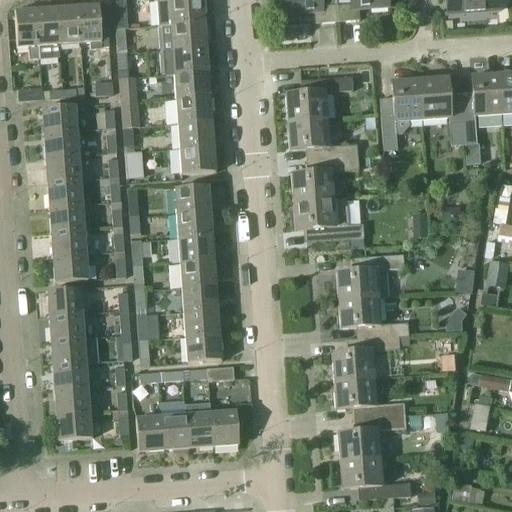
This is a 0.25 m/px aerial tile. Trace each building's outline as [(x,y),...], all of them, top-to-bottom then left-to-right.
[(314,26),(336,25),(334,0),(281,0),(283,17),(313,15),(314,26)] [(334,0),(336,25),(359,23),(358,12),(387,10),(386,0),(334,0)] [(499,13),(497,0),(444,0),(445,16),(499,13)] [(156,29),(203,26),(202,1),(155,4),(156,29)] [(115,33),(124,32),(127,32),(127,28),(125,6),(113,7),(115,33)] [(76,10),(79,46),(89,45),(90,52),(100,51),(109,50),(108,35),(99,36),(97,8),(76,10)] [(56,11),(59,48),(79,46),(76,10),(56,11)] [(59,61),(59,48),(56,11),(35,13),(38,61),(38,62),(59,61)] [(38,61),(35,13),(14,14),(16,50),(27,50),(28,61),(38,61)] [(443,37),(452,36),(451,23),(442,24),(443,37)] [(203,26),(156,29),(158,54),(205,50),(203,26)] [(125,50),(124,32),(115,33),(116,51),(125,50)] [(205,50),(158,54),(160,79),(173,78),(207,76),(205,50)] [(126,57),(117,57),(118,76),(127,75),(126,57)] [(175,103),(209,100),(207,76),(173,78),(175,103)] [(511,77),(498,78),(501,118),(511,117),(511,77)] [(461,105),(464,149),(477,148),(475,120),(501,118),(498,78),(471,80),(472,104),(461,105)] [(287,126),(327,123),(325,96),(353,94),(352,80),(308,83),(309,96),(285,97),(287,126)] [(118,82),(119,107),(136,106),(135,81),(118,82)] [(450,150),(464,149),(461,105),(448,106),(447,82),(418,84),(421,123),(448,122),(450,150)] [(421,123),(418,84),(391,85),(393,109),(380,110),(383,154),(396,153),(395,138),(401,137),(407,129),(407,124),(421,123)] [(112,98),(111,86),(94,87),(95,99),(112,98)] [(41,104),(41,92),(17,93),(17,105),(41,104)] [(62,94),(63,103),(75,102),(74,93),(62,94)] [(49,104),(63,103),(62,94),(48,95),(49,104)] [(177,128),(211,125),(209,100),(175,103),(177,128)] [(136,106),(119,107),(121,132),(122,132),(131,131),(138,131),(136,106)] [(43,137),(75,135),(73,110),(41,112),(43,137)] [(105,133),(114,132),(113,114),(104,115),(105,133)] [(329,150),(327,123),(287,126),(289,154),(313,152),(314,164),(357,161),(356,148),(329,150)] [(179,152),(212,149),(211,125),(177,128),(179,152)] [(131,131),(122,132),(124,150),(132,149),(131,131)] [(77,160),(75,135),(43,137),(45,162),(77,160)] [(107,157),(116,157),(115,139),(106,139),(107,157)] [(212,149),(179,152),(181,177),(214,175),(212,149)] [(133,156),(124,157),(126,175),(126,182),(142,181),(140,155),(133,156)] [(79,184),(77,160),(45,162),(46,187),(79,184)] [(358,174),(357,161),(314,164),(314,176),(290,178),(292,206),(332,203),(330,176),(358,174)] [(109,182),(118,182),(117,163),(108,164),(109,182)] [(81,209),(79,184),(46,187),(48,211),(81,209)] [(111,207),(120,206),(118,188),(110,189),(111,207)] [(175,217),(209,215),(207,190),(173,192),(175,217)] [(136,195),(127,196),(128,214),(137,213),(136,195)] [(495,211),(492,226),(499,227),(511,229),(511,202),(499,200),(497,212),(495,211)] [(345,202),(332,203),(292,206),(294,234),(318,232),(319,244),(363,241),(362,228),(347,229),(345,202)] [(82,234),(81,209),(48,211),(50,236),(82,234)] [(449,211),(440,212),(442,231),(460,229),(459,219),(449,211)] [(120,213),(111,214),(113,232),(122,231),(120,213)] [(211,239),(209,215),(175,217),(177,241),(211,239)] [(425,241),(425,217),(412,218),(413,242),(425,241)] [(138,220),(129,221),(130,239),(139,238),(138,220)] [(511,229),(499,227),(497,238),(511,240),(511,229)] [(84,259),(82,234),(50,236),(52,261),(84,259)] [(122,238),(113,239),(115,257),(123,256),(122,238)] [(212,263),(211,239),(177,241),(179,266),(212,263)] [(139,245),(131,245),(132,264),(141,263),(139,245)] [(488,246),(486,260),(494,261),(496,247),(488,246)] [(86,284),(84,259),(52,261),(53,286),(86,284)] [(336,277),(338,304),(377,302),(386,301),(384,274),(403,273),(402,259),(358,262),(359,275),(351,276),(336,277)] [(125,281),(124,263),(115,263),(116,282),(125,281)] [(214,289),(212,263),(179,266),(180,291),(214,289)] [(488,264),(487,276),(506,279),(507,267),(488,264)] [(141,270),(132,270),(134,288),(142,288),(141,270)] [(216,313),(214,289),(180,291),(182,316),(216,313)] [(48,320),(81,318),(79,292),(46,295),(48,320)] [(143,294),(134,295),(136,316),(145,316),(143,294)] [(126,297),(118,298),(119,316),(128,315),(126,297)] [(377,302),(338,304),(340,332),(364,331),(364,343),(354,343),(354,344),(408,340),(407,327),(379,328),(377,302)] [(218,338),(216,313),(182,316),(184,341),(218,338)] [(83,343),(81,318),(48,320),(50,345),(83,343)] [(145,319),(136,320),(137,338),(146,337),(145,319)] [(128,322),(119,322),(121,340),(129,340),(128,322)] [(220,363),(218,338),(184,341),(186,366),(220,363)] [(408,340),(354,344),(355,356),(331,357),(333,385),(373,382),(371,356),(399,353),(398,342),(408,341),(408,340)] [(85,368),(83,343),(50,345),(52,370),(85,368)] [(147,344),(138,344),(140,371),(148,370),(147,344)] [(130,347),(121,347),(122,365),(131,365),(130,347)] [(439,360),(440,374),(452,374),(452,359),(439,360)] [(87,392),(85,368),(52,370),(54,395),(87,392)] [(232,371),(207,373),(207,384),(232,383),(232,371)] [(115,390),(125,389),(123,372),(114,372),(115,390)] [(205,373),(188,374),(188,383),(206,382),(205,373)] [(182,374),(163,376),(164,385),(182,384),(182,374)] [(157,377),(138,378),(139,387),(157,386),(157,377)] [(471,377),(469,388),(478,389),(480,379),(471,377)] [(477,390),(507,396),(509,383),(480,378),(480,379),(478,389),(477,390)] [(373,382),(333,385),(335,413),(359,412),(360,424),(404,420),(403,407),(375,409),(373,382)] [(89,417),(87,392),(54,395),(55,420),(89,417)] [(125,396),(115,397),(117,415),(126,414),(125,396)] [(478,401),(476,408),(489,411),(491,403),(478,401)] [(210,416),(209,407),(184,409),(184,418),(187,451),(212,450),(210,416)] [(476,408),(474,408),(469,432),(486,435),(490,411),(489,411),(476,408)] [(210,416),(212,450),(237,448),(235,414),(210,416)] [(90,443),(89,417),(55,420),(57,445),(90,443)] [(187,451),(184,418),(159,420),(161,453),(187,451)] [(435,437),(447,436),(446,418),(433,418),(435,437)] [(136,455),(161,453),(159,420),(134,422),(136,455)] [(405,433),(404,420),(360,424),(361,435),(337,437),(339,465),(379,462),(377,435),(405,433)] [(126,421),(117,421),(119,441),(128,440),(126,421)] [(470,443),(462,441),(460,452),(468,454),(470,443)] [(381,489),(379,462),(339,465),(341,493),(365,491),(366,504),(409,501),(409,487),(381,489)] [(435,472),(434,465),(425,466),(425,473),(435,472)] [(454,488),(451,504),(467,507),(467,506),(477,507),(479,493),(469,492),(470,491),(454,488)] [(429,495),(415,497),(416,509),(430,508),(429,495)]
